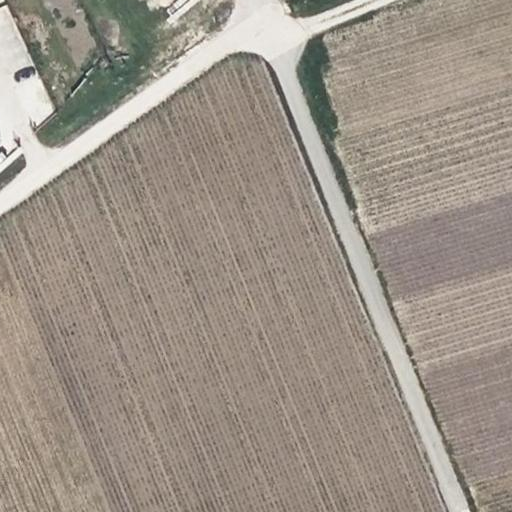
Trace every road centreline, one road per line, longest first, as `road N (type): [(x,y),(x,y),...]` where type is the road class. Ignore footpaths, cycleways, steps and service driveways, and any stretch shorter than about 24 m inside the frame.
road 1 (unclassified): [(273,36),(460,511)]
road 2 (unclassified): [(273,36),(223,43),(0,211)]
